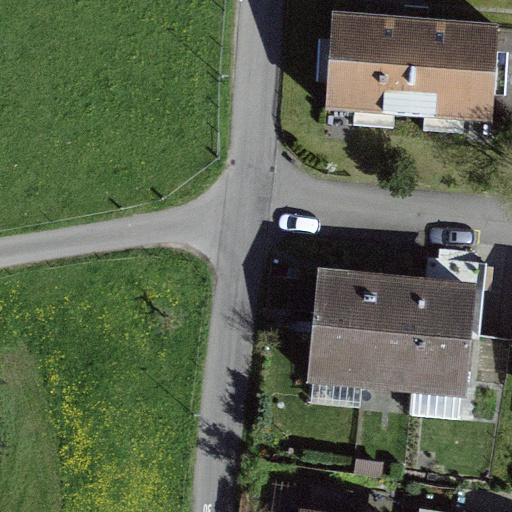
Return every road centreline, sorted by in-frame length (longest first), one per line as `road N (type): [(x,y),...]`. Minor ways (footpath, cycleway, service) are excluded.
road 1 (residential): [(246,217),(217,511)]
road 2 (residential): [(246,217),(0,265)]
road 3 (residential): [(260,0),(246,217)]
